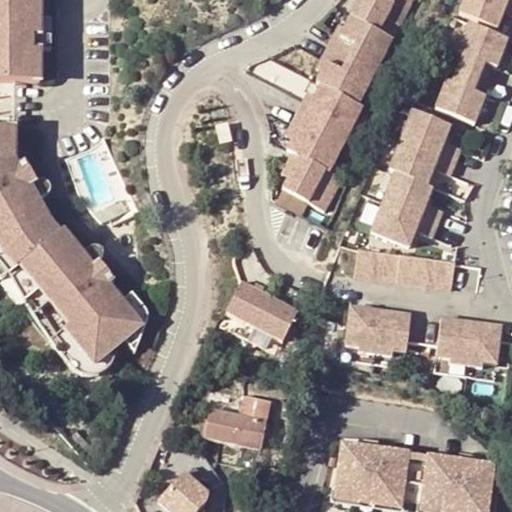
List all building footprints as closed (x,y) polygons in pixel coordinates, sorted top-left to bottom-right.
[(0,0),(0,85),(38,87),(41,0),(0,0)] [(387,24),(401,30),(415,2),(411,0),(361,0),(350,24),(380,38),(387,24)] [(503,20),(511,23),(511,0),(466,0),(458,21),(497,36),(503,20)] [(333,57),(376,77),(393,45),(380,38),(350,24),(333,57)] [(498,73),(509,46),(471,32),(461,59),(466,61),(456,89),(451,87),(441,114),(478,128),(488,101),(483,99),(493,71),(498,73)] [(322,93),(360,111),(376,77),(333,57),(316,90),(322,93)] [(322,93),(305,125),(348,147),(365,113),(360,111),(322,93)] [(438,173),(452,178),(462,151),(448,146),(454,130),(415,115),(393,174),(399,176),(432,188),(438,173)] [(228,123),(215,126),(219,145),(232,142),(228,123)] [(301,164),(332,178),(348,147),(305,125),(289,158),(301,164)] [(9,162),(10,132),(0,131),(0,259),(9,272),(12,270),(60,330),(57,334),(87,371),(103,358),(137,330),(59,232),(55,235),(46,225),(9,162)] [(329,219),(345,185),(332,178),(301,164),(285,198),(329,219)] [(423,234),(437,239),(447,212),(433,207),(439,191),(432,188),(399,176),(378,235),(417,250),(423,234)] [(353,248),(349,275),(446,290),(450,263),(353,248)] [(103,358),(87,371),(57,334),(60,330),(12,270),(9,272),(0,259),(0,287),(43,346),(77,379),(87,381),(91,380),(104,366),(103,358)] [(226,320),(255,335),(272,302),(243,287),(226,320)] [(284,350),(301,316),(272,302),(255,335),(284,350)] [(344,304),(338,342),(352,345),(351,349),(386,355),(386,350),(400,352),(406,314),(344,304)] [(442,320),(436,358),(450,360),(449,365),(483,371),(484,366),(498,368),(505,331),(442,320)] [(266,424),(270,404),(245,400),(241,419),(210,414),(205,442),(260,453),(266,424)] [(497,444),(500,415),(471,411),(450,409),(447,435),(468,437),(468,441),(497,444)] [(363,447),(339,444),(333,494),(399,503),(400,498),(420,500),(419,505),(473,511),(485,511),(492,464),(468,461),(467,473),(455,471),(457,460),(374,449),(372,461),(361,459),(363,447)] [(374,449),(363,447),(361,459),(372,461),(374,449)] [(467,473),(468,461),(457,460),(455,471),(467,473)] [(198,511),(209,500),(182,476),(158,504),(167,511),(198,511)] [(398,510),(399,503),(333,494),(332,501),(398,510)]
